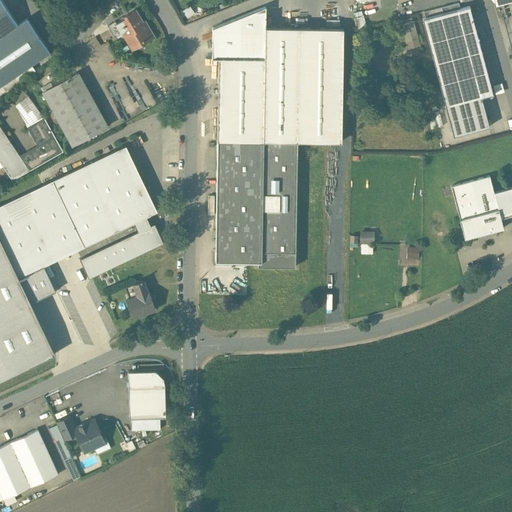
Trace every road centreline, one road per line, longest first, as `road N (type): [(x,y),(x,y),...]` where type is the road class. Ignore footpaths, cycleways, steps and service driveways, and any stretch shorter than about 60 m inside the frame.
road 1 (residential): [(511,268),(451,304),(388,327),(301,342),(188,346)]
road 2 (tertiary): [(188,306),(191,91),(181,46),(157,0)]
road 3 (tertiary): [(192,511),(188,346)]
road 4 (residential): [(135,347),(0,407)]
road 5 (residential): [(25,0),(72,43),(115,0)]
